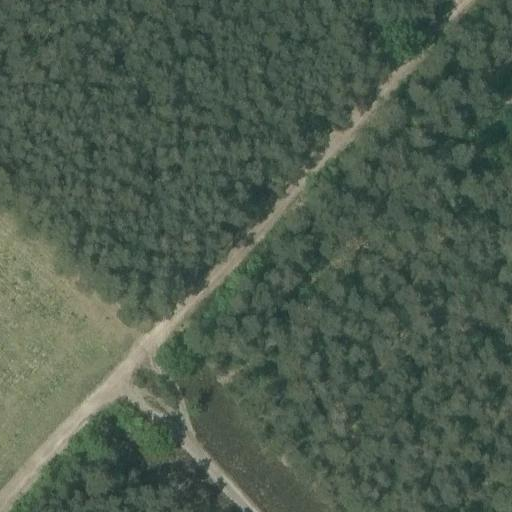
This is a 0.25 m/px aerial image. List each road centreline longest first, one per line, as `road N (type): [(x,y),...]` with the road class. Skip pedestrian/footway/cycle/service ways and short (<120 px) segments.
road 1 (track): [(456,0),(117,380)]
road 2 (track): [(0,511),(117,380),(247,511)]
